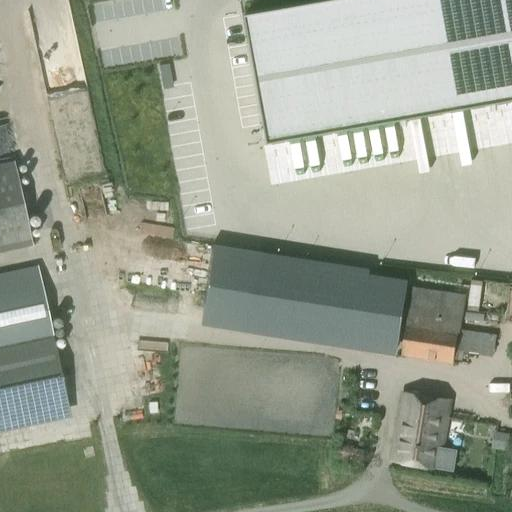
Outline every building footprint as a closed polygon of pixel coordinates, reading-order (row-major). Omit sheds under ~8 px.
[(511,0),(309,0),(244,12),(267,142),(511,98),(511,0)] [(0,250),(31,244),(13,161),(0,163),(0,250)] [(36,267),(0,274),(0,416),(66,402),(54,349),(36,267)] [(403,347),(402,355),(453,363),(453,361),(453,359),(456,343),(494,349),(496,335),(489,334),(466,330),(459,329),(460,326),(465,297),(415,289),(414,289),(409,320),(408,323),(406,322),(406,326),(403,347)] [(402,393),(391,461),(439,469),(450,401),(402,393)] [(502,433),(500,450),(509,450),(510,434),(502,433)]
